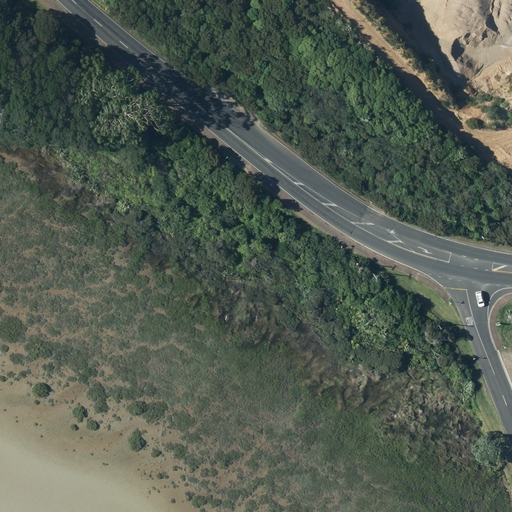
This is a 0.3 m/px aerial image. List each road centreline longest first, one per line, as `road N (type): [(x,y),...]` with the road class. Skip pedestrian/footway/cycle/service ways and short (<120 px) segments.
road 1 (secondary): [(469,266),(379,232),(315,196),(74,0)]
road 2 (tertiary): [(469,266),(471,314),(511,419)]
